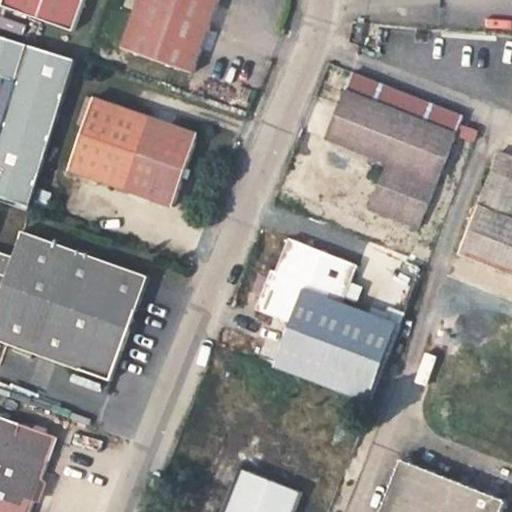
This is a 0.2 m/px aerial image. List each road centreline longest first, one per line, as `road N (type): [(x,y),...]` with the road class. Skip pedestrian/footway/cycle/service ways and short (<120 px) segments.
road 1 (residential): [(121,511),(318,0)]
road 2 (unknown): [(318,9),(432,9),(468,0)]
